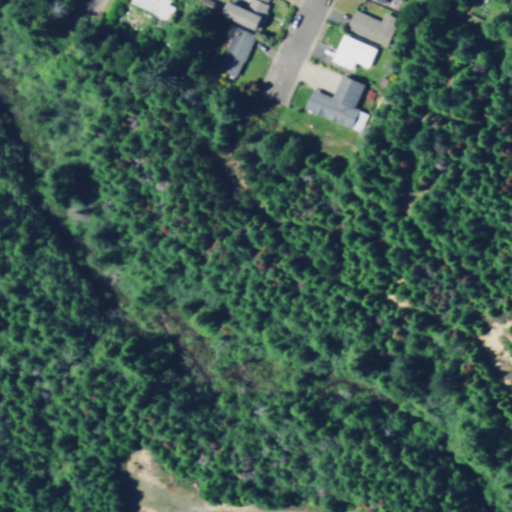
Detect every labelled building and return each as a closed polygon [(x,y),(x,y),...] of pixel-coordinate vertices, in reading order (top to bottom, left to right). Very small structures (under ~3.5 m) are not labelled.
[(127,0),(126,3),(164,19),(170,6),(166,4),(167,0),(127,0)] [(266,0),(244,0),(242,7),(225,0),(219,15),(254,29),(266,0)] [(397,0),(372,0),(394,9),(397,0)] [(395,18),(380,12),(377,19),(351,9),(343,29),(384,45),(395,18)] [(234,76),(249,32),(225,24),(222,32),(226,34),(214,69),(234,76)] [(366,66),(372,45),(338,35),(329,62),(349,67),(351,62),(366,66)] [(301,108),(354,129),(359,114),(350,110),(361,83),(338,74),(329,96),(309,88),(301,108)]
